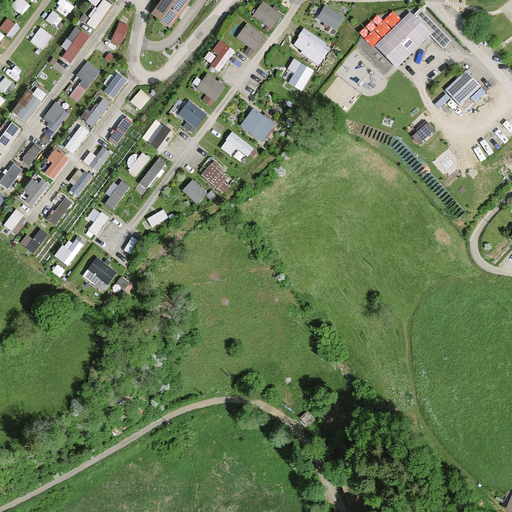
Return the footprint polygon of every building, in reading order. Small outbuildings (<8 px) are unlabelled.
[(22,0),(14,0),(10,5),(20,15),(29,6),(22,0)] [(64,0),(63,0),(57,8),(67,15),(73,8),(68,4),(69,4),(64,0)] [(89,19),(85,24),(93,30),(111,6),(102,0),(101,0),(95,8),(94,7),(87,17),(89,19)] [(188,0),(160,0),(150,15),(168,28),(188,0)] [(262,1),(251,15),(270,29),(281,15),(262,1)] [(325,5),(316,19),(328,27),(326,31),(331,35),(343,18),(325,5)] [(451,42),(420,9),(412,17),(430,36),(443,49),(451,42)] [(49,10),(44,22),(56,28),(62,16),(49,10)] [(430,36),(412,17),(409,14),(374,47),(396,69),(430,36)] [(6,18),(0,25),(0,29),(6,34),(14,25),(6,18)] [(501,21),(492,26),(499,38),(508,33),(501,21)] [(119,23),(110,41),(119,45),(127,27),(119,23)] [(245,23),(234,37),(254,52),(264,38),(245,23)] [(39,27),(29,41),(41,50),(51,36),(39,27)] [(71,43),(61,57),(68,63),(88,37),(75,27),(66,39),(71,43)] [(299,37),(293,45),(302,52),(308,43),(320,52),(321,51),(324,54),(329,48),(325,45),(325,44),(303,28),(297,36),(299,37)] [(217,55),(209,65),(218,71),(233,51),(219,40),(211,51),(217,55)] [(18,63),(28,69),(34,59),(24,53),(18,63)] [(108,53),(103,59),(108,63),(113,56),(108,53)] [(81,81),(68,97),(76,103),(100,72),(85,61),(74,76),(81,81)] [(299,63),(287,82),(301,91),(313,71),(299,63)] [(17,81),(22,70),(10,64),(5,75),(17,81)] [(365,66),(356,68),(358,80),(367,78),(365,66)] [(481,87),(466,71),(445,91),(460,107),(481,87)] [(206,74),(195,88),(214,102),(225,88),(206,74)] [(118,75),(104,93),(113,100),(127,82),(118,75)] [(324,94),(349,109),(360,91),(334,76),(324,94)] [(4,77),(0,81),(0,90),(6,96),(15,86),(4,77)] [(75,77),(65,91),(69,94),(79,80),(75,77)] [(27,89),(10,112),(24,123),(45,95),(36,88),(32,93),(27,89)] [(140,90),(130,102),(140,110),(150,98),(140,90)] [(101,99),(84,122),(91,127),(109,105),(101,99)] [(178,99),(171,108),(176,112),(183,102),(178,99)] [(187,100),(176,114),(195,129),(206,114),(187,100)] [(49,121),(45,126),(54,133),(68,115),(63,111),(64,110),(53,102),(43,116),(49,121)] [(252,108),(239,126),(261,142),(274,125),(252,108)] [(511,118),(503,122),(509,135),(511,133),(511,118)] [(76,120),(67,131),(80,141),(88,130),(76,120)] [(434,129),(427,122),(411,137),(417,144),(434,129)] [(10,123),(0,135),(0,143),(6,147),(19,129),(10,123)] [(121,123),(110,137),(116,141),(127,127),(121,123)] [(154,141),(151,145),(158,151),(171,134),(164,128),(158,136),(150,130),(146,136),(154,141)] [(131,145),(138,135),(132,131),(125,141),(131,145)] [(226,141),(220,148),(229,155),(235,148),(246,157),(247,155),(251,158),(256,152),(252,149),(253,149),(231,132),(225,140),(226,141)] [(37,138),(33,144),(32,143),(19,161),(28,167),(45,144),(37,138)] [(480,139),(485,154),(499,149),(496,140),(488,143),(486,138),(480,139)] [(89,152),(82,162),(95,172),(109,153),(102,147),(95,156),(89,152)] [(51,163),(43,173),(52,180),(68,159),(59,153),(58,153),(53,149),(45,159),(51,163)] [(129,168),(126,171),(135,177),(149,158),(141,152),(134,161),(130,157),(124,165),(129,168)] [(157,158),(138,184),(145,189),(155,175),(158,178),(163,171),(161,169),(165,163),(157,158)] [(12,163),(0,179),(0,184),(7,190),(22,170),(12,163)] [(211,164),(201,176),(221,193),(227,186),(222,182),(227,177),(211,164)] [(488,172),(502,182),(506,176),(492,166),(488,172)] [(72,187),(69,191),(77,197),(92,178),(84,171),(82,174),(76,170),(66,183),(72,187)] [(29,193),(23,200),(31,207),(47,186),(39,180),(36,184),(30,179),(23,189),(29,193)] [(191,179),(181,190),(196,204),(206,193),(191,179)] [(108,197),(103,205),(110,210),(128,186),(120,180),(116,186),(112,182),(104,193),(108,197)] [(58,206),(47,221),(54,226),(71,203),(58,193),(52,201),(58,206)] [(14,209),(2,225),(10,231),(11,230),(16,234),(23,225),(21,223),(24,219),(21,217),(22,215),(14,209)] [(87,231),(85,235),(89,238),(92,234),(94,236),(108,218),(100,212),(99,214),(92,209),(84,219),(91,224),(87,230),(87,231)] [(146,220),(142,222),(146,230),(167,218),(162,209),(146,219),(146,220)] [(61,223),(67,229),(77,218),(71,213),(61,223)] [(26,235),(19,244),(25,248),(24,249),(33,255),(48,236),(39,229),(32,239),(26,235)] [(61,245),(53,255),(59,259),(59,260),(66,266),(84,242),(76,236),(67,249),(61,245)] [(130,236),(122,250),(131,255),(139,240),(130,236)] [(95,257),(86,269),(105,284),(115,272),(95,257)] [(60,279),(67,272),(57,262),(50,270),(60,279)] [(120,275),(112,286),(121,294),(130,283),(120,275)] [(113,402),(117,408),(132,398),(128,393),(113,402)] [(308,412),(299,420),(307,428),(315,421),(308,412)]
